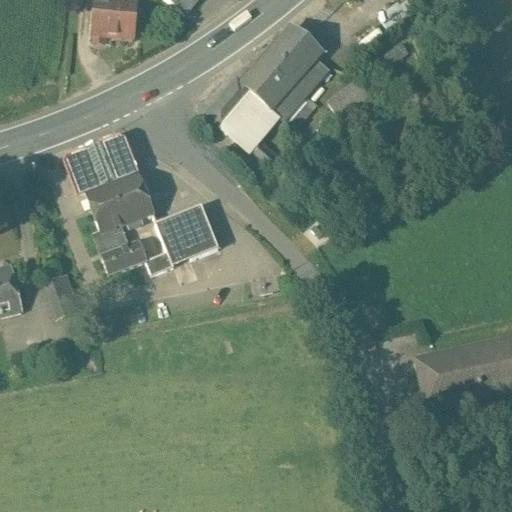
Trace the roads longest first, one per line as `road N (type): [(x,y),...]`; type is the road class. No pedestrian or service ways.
road 1 (residential): [(137,93),(276,236),(356,345),(392,511)]
road 2 (secondary): [(277,0),(137,93)]
road 3 (secondary): [(137,93),(0,148)]
